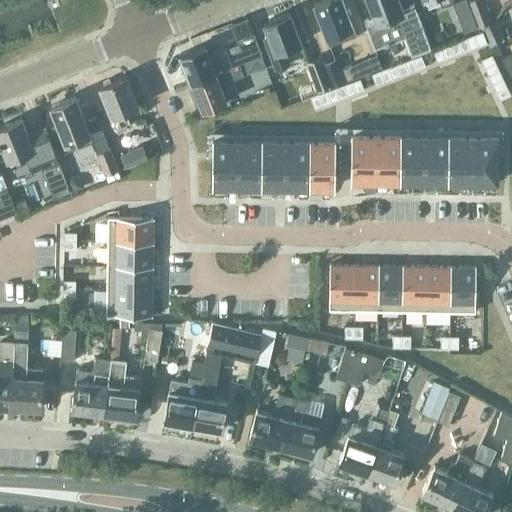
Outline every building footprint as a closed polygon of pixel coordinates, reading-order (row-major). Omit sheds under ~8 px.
[(355,33),(343,0),(316,0),(313,1),(329,43),(355,33)] [(405,17),(398,0),(368,0),(374,15),(364,19),(369,33),(398,22),(411,54),(430,47),(417,13),(405,17)] [(453,0),(454,0),(452,1),(463,31),(477,26),(466,0),(453,0)] [(482,0),(466,0),(477,26),(485,22),(490,20),(482,0)] [(262,21),(268,36),(263,38),(274,68),(288,62),(282,47),(301,40),(290,10),(262,21)] [(501,39),(511,35),(511,21),(509,12),(493,18),(501,39)] [(478,45),(486,41),(482,30),(473,33),(478,45)] [(470,48),(478,45),(473,33),(465,36),(470,48)] [(238,47),(234,49),(239,62),(261,53),(254,35),(238,41),(236,42),(238,47)] [(461,51),(470,48),(465,36),(457,39),(461,51)] [(453,54),(461,51),(457,39),(449,42),(453,54)] [(445,57),(453,54),(449,42),(440,46),(445,57)] [(191,81),(239,62),(234,49),(227,51),(225,46),(208,53),(204,44),(180,53),(191,81)] [(436,60),(445,57),(440,46),(432,49),(436,60)] [(511,50),(500,57),(504,65),(505,64),(511,61),(511,50)] [(416,68),(425,65),(420,53),(412,56),(416,68)] [(480,58),(483,66),(495,61),(491,53),(480,58)] [(332,85),(323,62),(320,55),(305,61),(317,90),(332,85)] [(408,71),(416,68),(412,56),(404,60),(408,71)] [(323,62),(332,85),(355,76),(350,64),(339,68),(335,58),(323,62)] [(400,74),(408,71),(404,60),(395,63),(400,74)] [(487,74),(499,69),(495,61),(483,66),(487,74)] [(239,62),(191,81),(202,108),(238,94),(232,78),(243,74),(239,62)] [(392,78),(400,74),(395,63),(387,66),(392,78)] [(383,81),(392,78),(387,66),(379,69),(383,81)] [(375,84),(383,81),(379,69),(370,72),(375,84)] [(491,82),(502,77),(499,69),(487,74),(491,82)] [(138,104),(126,74),(110,80),(109,77),(103,79),(104,82),(100,84),(118,130),(130,125),(124,110),(138,104)] [(355,92),(363,88),(359,77),(351,80),(355,92)] [(495,90),(506,85),(502,77),(491,82),(495,90)] [(347,95),(355,92),(351,80),(343,83),(347,95)] [(339,98),(347,95),(343,83),(334,86),(339,98)] [(499,98),(510,93),(506,85),(495,90),(499,98)] [(330,101),(339,98),(334,86),(326,90),(330,101)] [(322,104),(330,101),(326,90),(318,93),(322,104)] [(314,108),(322,104),(318,93),(309,96),(314,108)] [(49,104),(56,121),(51,123),(62,151),(91,140),(96,152),(109,147),(96,115),(85,120),(75,94),(49,104)] [(70,189),(44,125),(27,131),(21,117),(0,124),(0,140),(7,158),(24,151),(31,169),(41,165),(53,196),(70,189)] [(350,179),(496,181),(497,133),(350,131),(350,179)] [(211,185),(334,186),(334,138),(212,137),(211,185)] [(120,153),(125,166),(147,157),(142,144),(120,153)] [(104,174),(105,174),(117,169),(109,147),(96,152),(104,174)] [(67,178),(72,189),(82,185),(78,174),(67,178)] [(24,199),(14,203),(17,211),(27,207),(24,199)] [(107,215),(106,240),(152,241),(152,216),(107,215)] [(63,231),(63,240),(75,240),(76,231),(63,231)] [(63,249),(75,249),(75,240),(63,240),(63,249)] [(106,240),(106,264),(151,265),(152,241),(106,240)] [(328,308),(353,309),(354,263),(329,263),(328,308)] [(377,309),(378,264),(354,263),(353,309),(377,309)] [(106,264),(105,288),(151,289),(151,265),(106,264)] [(377,309),(401,309),(402,264),(378,264),(377,309)] [(425,310),(426,264),(402,264),(401,309),(425,310)] [(449,310),(450,265),(426,264),(425,310),(449,310)] [(474,311),(475,265),(450,265),(449,310),(474,311)] [(62,279),(62,288),(75,288),(75,279),(62,279)] [(62,297),(75,297),(75,288),(62,288),(62,297)] [(105,313),(150,314),(151,289),(105,288),(105,313)] [(15,314),(13,339),(26,340),(27,315),(15,314)] [(138,326),(137,333),(147,334),(148,326),(161,328),(161,321),(161,320),(139,320),(138,326)] [(210,323),(207,336),(209,336),(229,339),(231,326),(231,325),(232,325),(215,322),(212,321),(210,321),(210,323)] [(344,337),(353,337),(353,325),(344,324),(344,337)] [(362,337),(362,325),(353,325),(353,337),(362,337)] [(147,334),(143,358),(156,360),(157,357),(159,345),(161,328),(148,326),(147,334)] [(261,329),(246,326),(239,358),(254,361),(261,329)] [(262,326),(261,329),(254,361),(267,364),(275,329),(262,326)] [(62,327),(60,359),(73,360),(75,328),(62,327)] [(288,332),(286,344),(288,344),(304,348),(307,336),(307,335),(288,332)] [(392,346),(400,346),(401,334),(392,334),(392,346)] [(409,346),(410,334),(401,334),(400,346),(409,346)] [(440,347),(448,347),(449,335),(440,335),(440,347)] [(457,347),(458,335),(449,335),(448,347),(457,347)] [(307,336),(304,348),(325,352),(328,340),(312,336),(307,336)] [(0,402),(11,403),(14,340),(12,339),(1,339),(0,339),(0,402)] [(26,340),(14,340),(11,403),(40,405),(42,366),(25,365),(26,340)] [(201,377),(193,423),(222,428),(226,399),(212,397),(221,345),(207,342),(201,377)] [(157,357),(158,358),(172,360),(174,347),(160,345),(159,345),(157,357)] [(347,380),(355,349),(344,345),(335,376),(347,380)] [(356,349),(347,380),(358,384),(363,370),(364,371),(373,373),(378,375),(383,358),(356,349)] [(76,368),(71,408),(103,411),(109,356),(95,355),(93,370),(76,368)] [(109,356),(103,411),(135,415),(140,374),(123,372),(125,358),(109,356)] [(170,379),(163,419),(182,422),(182,421),(193,423),(201,377),(189,375),(188,382),(170,379)] [(449,387),(432,380),(420,411),(436,417),(448,390),(449,387)] [(460,395),(448,390),(435,419),(447,424),(460,395)] [(280,444),(292,394),(278,391),(273,411),(257,407),(249,436),(280,444)] [(292,394),(280,444),(311,453),(318,424),(321,413),(305,409),(308,399),(292,394)] [(367,470),(380,433),(384,422),(389,408),(379,404),(375,417),(371,416),(367,427),(352,422),(339,460),(367,470)] [(384,422),(393,426),(398,411),(389,408),(384,422)] [(500,411),(493,433),(506,436),(500,458),(511,461),(511,414),(501,408),(500,411)] [(394,438),(380,433),(367,470),(394,480),(404,453),(391,448),(394,438)] [(480,442),(474,456),(487,462),(493,447),(481,441),(480,442)] [(450,505),(472,458),(458,451),(454,461),(451,460),(446,470),(434,464),(421,491),(450,505)] [(472,458),(450,505),(465,511),(481,511),(492,491),(477,484),(486,464),(472,458)]
